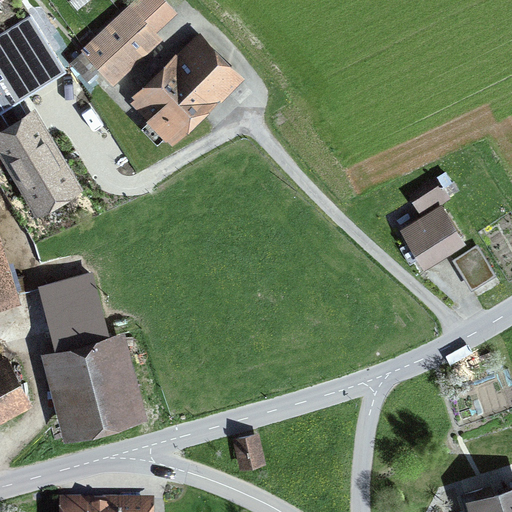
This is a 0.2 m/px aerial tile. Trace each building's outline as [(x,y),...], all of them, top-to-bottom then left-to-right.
[(0,0),(8,13),(26,0),(0,0)] [(138,0),(84,50),(112,81),(159,38),(153,30),(174,11),(164,0),(138,0)] [(0,137),(40,204),(70,185),(18,99),(64,70),(30,15),(0,33),(0,137)] [(137,104),(167,135),(231,73),(195,36),(184,46),(194,56),(184,66),(180,62),(137,104)] [(403,230),(424,263),(462,239),(438,201),(448,195),(437,177),(411,194),(425,216),(403,230)] [(0,301),(14,297),(0,248),(0,301)] [(479,248),(456,262),(472,288),(495,274),(479,248)] [(101,313),(53,326),(80,428),(128,415),(101,313)] [(0,373),(0,409),(23,398),(8,369),(0,373)] [(254,434),(237,438),(244,465),(261,462),(254,434)] [(511,511),(511,489),(486,498),(482,488),(463,494),(468,510),(461,511),(511,511)]
